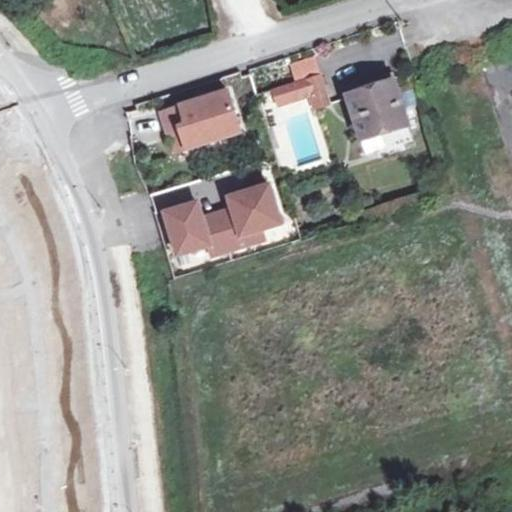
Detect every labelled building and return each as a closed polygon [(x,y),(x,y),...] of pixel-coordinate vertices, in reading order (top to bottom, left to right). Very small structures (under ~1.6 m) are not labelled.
[(379,89),(396,84),(393,74),(376,80),(379,89)] [(316,110),(331,105),(321,75),(307,80),(316,110)] [(462,124),(485,118),(480,101),(484,99),(477,77),(451,85),(462,124)] [(368,93),(357,96),(352,98),(369,155),(416,140),(396,84),(379,89),(376,80),(365,83),(368,93)] [(353,86),(357,96),(368,93),(365,83),(353,86)] [(227,88),(161,111),(164,120),(168,131),(181,126),(188,146),(241,128),(227,88)] [(200,200),(169,211),(183,253),(214,242),(217,252),(249,241),(246,231),(285,218),(272,180),(253,187),(254,191),(234,198),(236,205),(206,215),(200,200)]
